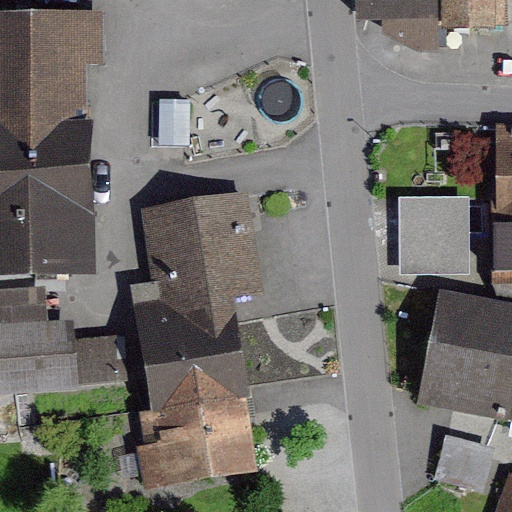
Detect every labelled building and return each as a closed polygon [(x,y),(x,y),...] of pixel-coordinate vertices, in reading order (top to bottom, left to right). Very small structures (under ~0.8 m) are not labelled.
[(511,0),(390,0),(390,23),(511,21),(511,0)] [(90,18),(0,19),(0,131),(92,131),(90,18)] [(511,125),(505,125),(495,202),(511,204),(511,125)] [(405,263),(480,262),(479,183),(405,184),(405,263)] [(89,184),(0,184),(0,306),(90,305),(89,184)] [(260,202),(161,207),(169,355),(268,349),(260,202)] [(511,312),(456,300),(432,401),(511,419),(511,312)] [(138,415),(153,493),(264,473),(249,395),(138,415)]
